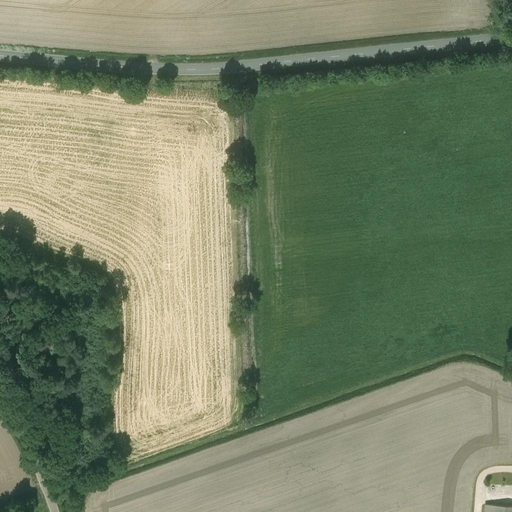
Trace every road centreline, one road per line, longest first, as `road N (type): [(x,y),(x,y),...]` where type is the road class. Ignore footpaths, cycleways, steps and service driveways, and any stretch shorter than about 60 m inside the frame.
road 1 (tertiary): [(0,55),(194,69),(511,36)]
road 2 (unclassified): [(54,511),(0,402)]
